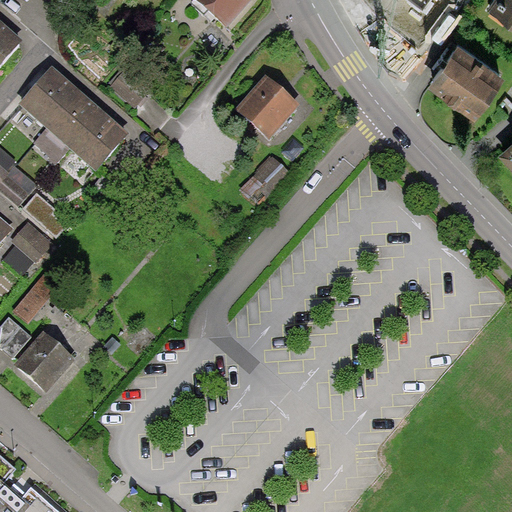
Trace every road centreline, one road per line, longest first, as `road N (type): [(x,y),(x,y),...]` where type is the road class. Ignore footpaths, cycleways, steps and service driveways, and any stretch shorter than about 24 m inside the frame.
road 1 (tertiary): [(311,0),(387,113),(511,247)]
road 2 (unclassified): [(116,511),(0,408)]
